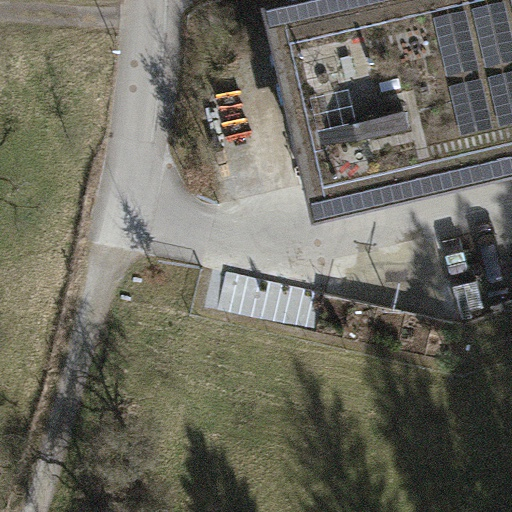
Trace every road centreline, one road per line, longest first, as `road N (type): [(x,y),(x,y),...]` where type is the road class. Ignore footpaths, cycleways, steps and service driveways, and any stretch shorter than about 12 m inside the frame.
road 1 (unknown): [(511,196),(330,235),(268,233),(122,193)]
road 2 (track): [(29,511),(99,295),(132,150)]
road 3 (residential): [(147,0),(132,150)]
